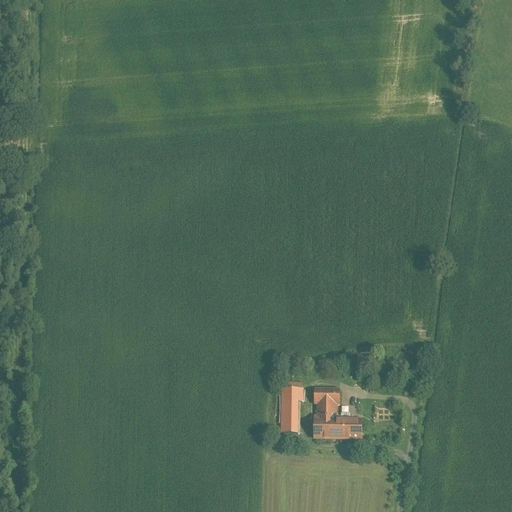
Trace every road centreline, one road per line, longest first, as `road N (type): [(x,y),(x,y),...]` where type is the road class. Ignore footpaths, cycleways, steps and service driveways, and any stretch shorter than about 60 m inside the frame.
road 1 (track): [(39,0),(31,317),(13,511)]
road 2 (track): [(478,0),(448,207)]
